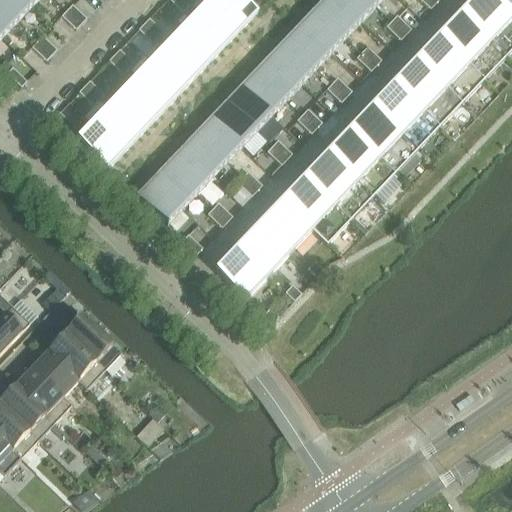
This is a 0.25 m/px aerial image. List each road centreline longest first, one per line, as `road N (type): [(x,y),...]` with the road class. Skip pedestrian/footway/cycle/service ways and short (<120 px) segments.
road 1 (residential): [(345,507),(227,339),(6,135)]
road 2 (secondary): [(511,393),(345,507)]
road 3 (residential): [(6,135),(135,0)]
road 4 (secondary): [(397,511),(511,433)]
